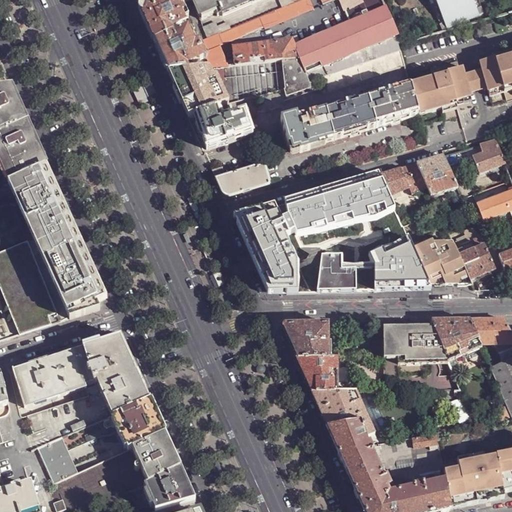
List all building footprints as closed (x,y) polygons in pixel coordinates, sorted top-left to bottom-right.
[(150,33),(154,43),(171,34),(170,31),(182,26),(183,22),(180,15),(177,7),(180,6),(181,5),(181,4),(179,0),(160,0),(144,7),(142,14),(150,33)] [(191,0),(199,18),(215,12),(216,16),(220,14),(221,16),(259,0),(179,0),(181,4),(191,0)] [(211,37),(215,47),(220,46),(262,29),(264,31),(314,11),(313,9),(309,0),(303,0),(282,9),(229,30),(211,37)] [(303,0),(282,0),(279,1),(282,9),(303,0)] [(339,0),(350,24),(387,8),(382,0),(339,0)] [(434,0),(447,29),(480,15),(473,0),(434,0)] [(180,15),(183,22),(188,19),(181,5),(180,6),(183,14),(180,15)] [(387,8),(350,24),(361,52),(399,36),(387,8)] [(203,29),(207,39),(211,37),(229,30),(226,24),(217,28),(215,23),(203,29)] [(350,24),(295,47),(300,58),(299,58),(306,75),(336,62),(361,52),(350,24)] [(163,63),(167,73),(187,70),(185,66),(191,63),(194,65),(196,62),(206,58),(199,44),(194,46),(188,33),(184,32),(172,37),(171,34),(154,43),(163,63)] [(336,62),(340,72),(348,69),(357,66),(366,63),(375,60),(384,57),(393,54),(400,51),(398,45),(402,44),(399,36),(361,52),(336,62)] [(199,43),(199,44),(206,58),(210,68),(211,68),(229,66),(220,46),(215,47),(211,37),(207,39),(199,43)] [(232,48),(234,66),(237,66),(242,65),(276,61),(282,60),(299,58),(300,58),(295,47),(292,41),(232,48)] [(511,48),(501,52),(504,60),(496,62),(495,59),(480,63),(482,70),(488,89),(489,94),(503,90),(504,93),(511,90),(511,48)] [(404,66),(400,51),(393,54),(394,58),(391,65),(396,69),(404,66)] [(493,54),(495,59),(496,62),(504,60),(501,52),(493,54)] [(394,58),(393,54),(384,57),(385,61),(382,68),(387,71),(391,65),(394,58)] [(385,61),(384,57),(375,60),(377,64),(373,71),(378,74),(382,68),(385,61)] [(306,75),(299,58),(282,60),(284,90),(309,83),(306,75)] [(178,97),(188,120),(194,117),(197,117),(220,108),(229,106),(252,99),(258,97),(270,94),(278,92),(283,90),(284,90),(282,60),(276,61),(242,65),(237,66),(234,66),(229,66),(211,68),(210,68),(206,68),(187,70),(167,73),(169,78),(174,89),(178,97)] [(377,64),(375,60),(366,63),(368,67),(364,74),(370,78),(373,71),(377,64)] [(340,72),(336,62),(306,75),(309,83),(312,82),(320,79),(331,75),(339,72),(340,72)] [(414,103),(417,117),(441,110),(456,106),(455,103),(470,99),(469,94),(464,75),(462,68),(458,69),(456,62),(430,69),(433,80),(409,87),(412,98),(414,103)] [(366,63),(357,66),(359,70),(355,78),(361,81),(364,74),(368,67),(366,63)] [(357,66),(348,69),(350,73),(346,81),(352,84),(355,78),(359,70),(357,66)] [(348,69),(340,72),(339,72),(341,76),(337,84),(343,87),(346,81),(350,73),(348,69)] [(464,75),(469,94),(488,89),(482,70),(464,75)] [(341,76),(339,72),(331,75),(332,79),(329,87),(334,90),(337,84),(341,76)] [(332,79),(331,75),(320,79),(322,83),(318,90),(325,93),(329,87),(332,79)] [(312,82),(309,83),(311,89),(284,99),(283,102),(315,90),(312,82)] [(311,89),(309,83),(284,90),(283,90),(285,96),(284,99),(311,89)] [(21,112),(10,87),(0,88),(0,158),(11,182),(45,167),(46,167),(43,160),(31,134),(21,112)] [(364,100),(366,99),(376,96),(384,94),(384,92),(382,87),(373,90),(373,88),(362,91),(364,100)] [(366,99),(375,129),(417,117),(414,103),(412,103),(411,99),(412,98),(409,87),(397,90),(398,93),(391,95),(390,92),(384,94),(385,97),(377,99),(376,96),(366,99)] [(258,110),(265,112),(274,110),(282,108),(283,102),(284,99),(285,96),(283,90),(278,92),(270,94),(258,97),(260,102),(258,110)] [(324,112),(333,141),(375,129),(366,99),(364,100),(360,101),(356,103),(357,105),(350,107),(349,104),(342,106),(343,109),(335,112),(334,109),(333,109),(324,112)] [(332,102),(333,109),(334,109),(342,106),(342,104),(340,99),(332,102)] [(194,117),(206,151),(225,145),(225,147),(226,147),(227,146),(226,144),(234,141),(234,143),(235,143),(236,143),(236,141),(252,135),(244,112),(232,116),(228,118),(224,119),(220,108),(197,117),(194,117)] [(315,114),(316,114),(314,108),(307,110),(307,113),(309,116),(315,114)] [(295,113),(296,116),(296,115),(298,120),(304,118),(305,117),(303,114),(303,111),(295,113)] [(299,151),(300,154),(310,151),(309,148),(320,145),(333,141),(324,112),(316,114),(315,114),(316,117),(310,119),(309,116),(305,117),(304,118),(305,120),(298,122),(298,120),(296,115),(296,116),(279,120),(287,147),(289,146),(291,153),(299,151)] [(486,145),(489,151),(497,148),(495,142),(486,145)] [(486,145),(480,147),(482,154),(489,151),(486,145)] [(489,151),(482,154),(472,158),(479,175),(504,166),(497,148),(489,151)] [(427,162),(416,165),(428,190),(432,199),(444,194),(457,189),(443,158),(437,159),(431,161),(427,162)] [(225,196),(229,197),(233,197),(270,186),(263,165),(229,175),(225,177),(216,179),(222,192),(222,193),(225,196)] [(416,165),(401,170),(407,189),(410,198),(428,190),(416,165)] [(46,167),(45,167),(49,176),(57,193),(56,194),(59,199),(92,273),(104,300),(108,298),(52,174),(48,166),(46,167)] [(33,240),(70,320),(100,311),(97,304),(96,305),(95,304),(104,300),(92,273),(59,199),(56,194),(57,193),(49,176),(45,167),(11,182),(8,183),(13,192),(29,228),(33,238),(33,239),(33,240)] [(222,168),(212,171),(216,179),(225,177),(224,172),(222,168)] [(379,178),(387,197),(407,189),(401,170),(378,176),(379,178)] [(242,223),(237,226),(239,231),(268,296),(352,294),(430,293),(428,287),(411,251),(391,206),(387,197),(379,178),(261,213),(260,210),(233,219),(241,221),(242,223)] [(387,197),(391,206),(410,198),(407,189),(387,197)] [(511,191),(509,192),(477,205),(483,223),(484,222),(510,212),(511,211),(511,191)] [(454,217),(466,243),(473,240),(479,237),(467,211),(454,217)] [(473,240),(477,249),(483,246),(479,237),(473,240)] [(33,240),(0,254),(0,287),(19,336),(70,320),(33,240)] [(459,247),(464,256),(477,249),(473,240),(466,243),(459,247)] [(428,287),(452,287),(458,284),(460,281),(467,277),(459,258),(454,249),(452,244),(426,244),(411,251),(428,287)] [(459,258),(467,277),(470,283),(474,281),(495,271),(483,246),(477,249),(464,256),(459,258)] [(459,247),(454,249),(459,258),(464,256),(459,247)] [(511,248),(497,253),(498,256),(511,251),(511,248)] [(511,251),(498,256),(505,273),(511,270),(511,251)] [(219,271),(213,273),(217,281),(222,279),(219,271)] [(491,291),(503,291),(495,271),(474,281),(479,291),(491,291)] [(480,321),(469,321),(480,346),(494,346),(502,363),(502,364),(511,358),(511,338),(504,320),(496,320),(480,321)] [(480,346),(469,321),(448,322),(431,322),(433,327),(446,357),(448,362),(481,348),(480,346)] [(329,359),(329,324),(285,325),(283,327),(283,328),(291,348),(297,360),(329,359)] [(398,365),(449,364),(448,362),(446,357),(433,327),(411,327),(411,335),(383,335),(383,341),(383,358),(383,359),(398,359),(398,365)] [(14,370),(13,370),(13,371),(25,408),(36,405),(35,401),(56,395),(58,398),(86,389),(97,385),(112,417),(114,416),(149,401),(148,400),(146,401),(143,393),(144,392),(144,391),(142,392),(140,387),(139,384),(141,384),(140,383),(138,383),(135,375),(137,374),(136,373),(134,374),(134,372),(131,366),(132,366),(132,365),(130,365),(127,358),(129,357),(128,356),(126,356),(124,351),(123,348),(125,347),(124,346),(122,347),(119,341),(111,344),(110,341),(109,341),(109,344),(103,346),(102,344),(101,344),(101,347),(94,349),(93,346),(92,346),(93,349),(86,351),(85,349),(83,349),(84,352),(76,354),(75,352),(74,352),(75,355),(67,357),(66,354),(65,355),(66,357),(58,359),(58,357),(56,357),(57,360),(42,364),(41,362),(36,363),(36,364),(14,370)] [(383,358),(383,341),(372,341),(372,358),(383,358)] [(510,417),(511,420),(511,419),(511,358),(502,364),(502,363),(490,369),(496,383),(501,396),(504,401),(505,404),(509,413),(510,417)] [(312,393),(338,393),(337,359),(329,359),(297,360),(305,377),(312,393)] [(338,393),(350,392),(351,387),(350,383),(350,379),(350,368),(350,364),(350,359),(337,359),(338,393)] [(398,381),(398,365),(398,359),(383,359),(384,381),(398,381)] [(484,370),(490,386),(496,383),(490,369),(489,368),(484,370)] [(0,408),(9,405),(5,386),(1,374),(0,373),(0,408)] [(27,417),(38,449),(61,439),(93,425),(97,423),(100,422),(112,417),(97,385),(86,389),(88,397),(27,416),(27,417)] [(362,423),(365,438),(374,435),(375,435),(368,419),(362,407),(356,392),(350,392),(338,393),(312,393),(321,414),(328,428),(362,423)] [(149,401),(114,416),(126,443),(163,427),(157,414),(151,400),(149,401)] [(499,407),(502,414),(509,413),(505,404),(499,407)] [(0,408),(0,443),(1,443),(0,439),(0,417),(6,415),(9,411),(10,410),(10,408),(9,405),(0,408)] [(362,407),(368,419),(370,418),(371,415),(372,413),(371,410),(370,409),(368,407),(366,406),(365,406),(362,407)] [(114,416),(112,417),(100,422),(101,425),(103,429),(105,434),(108,440),(126,443),(114,416)] [(365,511),(438,511),(450,510),(444,482),(423,486),(423,484),(422,484),(413,486),(413,488),(384,493),(382,488),(390,485),(385,475),(382,477),(370,451),(372,450),(371,446),(369,443),(367,444),(365,438),(362,423),(328,428),(336,447),(342,461),(356,491),(365,511)] [(511,496),(511,423),(435,436),(443,478),(444,482),(450,510),(488,501),(511,496)] [(94,428),(98,437),(105,434),(103,429),(100,430),(99,426),(94,428)] [(126,443),(129,452),(135,449),(166,435),(163,427),(126,443)] [(75,468),(77,475),(129,452),(126,443),(108,440),(105,434),(98,437),(66,450),(75,468)] [(166,435),(135,449),(150,484),(177,471),(175,467),(180,465),(173,451),(166,435)] [(369,443),(377,442),(374,435),(365,438),(367,444),(369,443)] [(382,488),(384,493),(413,488),(413,486),(422,484),(421,482),(443,478),(435,436),(371,446),(372,450),(370,451),(382,477),(385,475),(390,485),(382,488)] [(61,439),(38,449),(54,485),(77,475),(75,468),(66,450),(61,439)] [(144,487),(156,511),(196,501),(187,482),(181,469),(177,471),(150,484),(144,487)] [(2,501),(0,501),(0,511),(39,511),(31,486),(5,494),(7,500),(2,501)]
